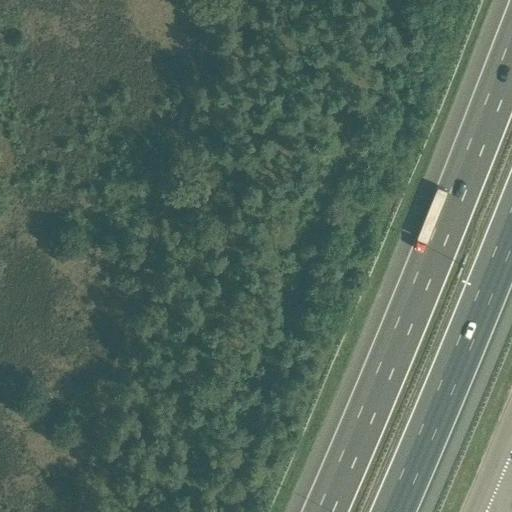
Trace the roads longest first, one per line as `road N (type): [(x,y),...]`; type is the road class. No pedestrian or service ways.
road 1 (motorway): [(511,52),(323,511)]
road 2 (motorway): [(391,511),(511,223)]
